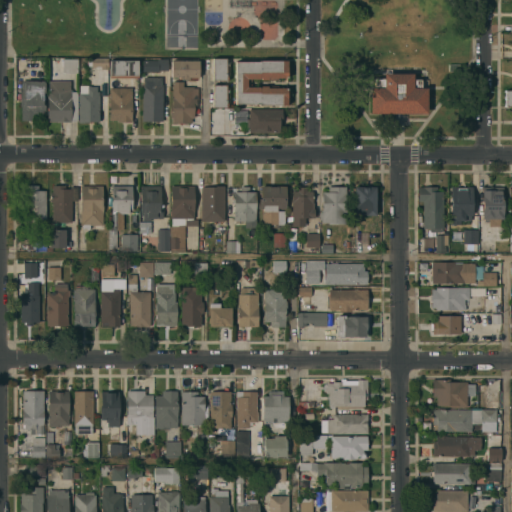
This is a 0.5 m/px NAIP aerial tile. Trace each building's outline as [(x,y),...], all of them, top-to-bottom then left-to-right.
[(77,58),(77,72),(62,72),(62,58),(68,58),(77,58)] [(108,58),(108,69),(100,69),(100,68),(96,68),(96,66),(91,66),(91,58),(108,58)] [(142,71),(142,60),(157,60),(157,58),(167,58),(168,70),(158,70),(158,71),(142,71)] [(212,58),(226,58),(226,63),(228,63),(228,65),(226,65),(226,72),(227,72),(227,80),(226,80),(212,80),(212,58)] [(109,77),(109,60),(138,60),(138,77),(109,77)] [(198,60),(198,77),(188,77),(188,79),(181,79),(181,76),(171,76),(171,60),(198,60)] [(235,61),(258,61),(258,60),(287,60),(287,77),(277,77),(277,79),(268,79),(268,77),(267,77),(267,79),(259,79),(259,78),(251,78),(251,86),(259,86),(259,87),(260,87),(260,85),(267,85),(267,87),(287,87),(287,105),(259,104),(235,104),(235,61)] [(369,113),(370,87),(374,87),(374,77),(383,77),(383,73),(412,73),(412,79),(420,79),(420,87),(427,87),(426,113),(369,113)] [(142,86),(143,86),(143,77),(161,77),(161,84),(163,84),(162,121),(141,120),(142,86)] [(21,106),(20,106),(20,90),(22,90),(22,80),(45,80),(45,81),(47,81),(46,87),(45,87),(45,110),(42,110),(42,121),(21,120),(21,106)] [(48,80),(69,80),(69,90),(71,90),(71,91),(77,91),(77,121),(47,121),(47,89),(48,89),(48,80)] [(172,122),(172,117),(170,117),(170,104),(172,104),(172,81),(183,81),(183,86),(194,86),(194,87),(198,87),(197,100),(196,100),(196,107),(193,107),(193,117),(191,117),(191,122),(172,122)] [(212,84),(226,84),(226,89),(228,89),(228,92),(226,92),(226,99),(227,99),(227,107),(226,107),(212,107),(212,84)] [(78,91),(79,91),(79,85),(91,85),(91,86),(97,86),(97,91),(99,91),(99,121),(89,121),(89,122),(78,122),(78,91)] [(109,87),(131,87),(131,121),(118,121),(118,119),(109,119),(109,87)] [(511,89),(504,90),(503,104),(511,104),(511,89)] [(282,108),(281,124),(279,124),(279,132),(249,132),(249,127),(248,127),(248,132),(238,132),(238,126),(243,126),(243,125),(247,125),(247,119),(249,119),(249,108),(282,108)] [(227,184),(232,184),(232,187),(236,187),(236,191),(240,191),(240,186),(249,186),(249,191),(255,191),(256,227),(244,227),(244,220),(234,220),(234,198),(232,198),(232,195),(227,195),(227,184)] [(45,222),(39,222),(39,226),(32,226),(32,222),(24,222),(24,209),(20,209),(20,198),(24,198),(24,185),(38,185),(38,190),(45,190),(45,222)] [(52,201),(50,201),(50,191),(52,191),(52,185),(64,185),(64,188),(70,188),(70,186),(77,186),(77,200),(71,200),(71,222),(52,222),(52,201)] [(80,185),(102,185),(102,224),(90,224),(90,228),(82,228),(82,224),(80,224),(80,185)] [(132,185),(132,209),(129,209),(129,213),(123,213),(123,214),(117,214),(117,213),(111,213),(111,185),(132,185)] [(150,218),(150,220),(143,220),(143,214),(140,214),(140,185),(160,185),(160,202),(162,202),(162,206),(160,206),(160,208),(162,208),(162,218),(150,218)] [(170,185),(194,185),(193,219),(197,219),(197,225),(185,225),(184,251),(171,251),(171,248),(170,248),(170,225),(171,225),(171,218),(170,218),(170,185)] [(224,221),(201,221),(201,186),(215,186),(215,185),(224,185),(224,221)] [(285,185),(285,208),(277,208),(277,210),(285,210),(285,224),(262,224),(262,208),(258,208),(258,198),(260,198),(260,185),(285,185)] [(472,186),(472,215),(470,215),(470,220),(460,220),(460,224),(449,224),(449,211),(450,211),(450,185),(472,186)] [(321,219),(319,219),(319,212),(321,212),(322,191),(328,191),(328,186),(346,186),(345,224),(328,223),(328,222),(321,222),(321,219)] [(375,199),(376,199),(376,207),(375,215),(363,215),(363,214),(355,214),(355,209),(353,209),(354,186),(376,186),(375,199)] [(443,228),(441,228),(441,231),(429,231),(429,228),(423,228),(422,201),(418,201),(418,186),(436,186),(437,191),(443,191),(443,228)] [(503,186),(503,225),(489,225),(489,221),(484,221),(484,218),(481,218),(481,186),(503,186)] [(292,190),(297,190),(297,187),(307,187),(307,190),(312,190),(312,202),(313,202),(313,208),(314,208),(314,217),(305,217),(304,226),(291,225),(292,190)] [(150,221),(150,232),(139,232),(139,221),(150,221)] [(169,250),(159,250),(159,249),(157,249),(157,229),(169,228),(169,250)] [(65,247),(49,247),(49,231),(53,231),(53,229),(65,229),(65,247)] [(477,243),(462,243),(463,229),(478,229),(477,243)] [(121,250),(121,234),(126,234),(126,232),(131,232),(131,234),(137,234),(137,250),(121,250)] [(273,246),(273,232),(286,232),(286,246),(273,246)] [(355,244),(355,232),(368,232),(367,245),(355,244)] [(318,233),(318,246),(305,246),(306,233),(318,233)] [(46,251),(35,251),(35,234),(46,234),(46,251)] [(435,234),(447,234),(447,245),(445,245),(445,252),(435,252),(435,234)] [(239,252),(227,252),(227,240),(239,240),(239,252)] [(296,252),(288,252),(288,240),(296,240),(296,252)] [(332,243),(332,252),(320,252),(320,244),(332,243)] [(285,260),(285,271),(272,271),(272,260),(285,260)] [(152,276),(139,276),(139,275),(138,275),(138,272),(139,272),(139,261),(152,261),(152,276)] [(170,261),(170,274),(153,274),(153,261),(170,261)] [(431,282),(431,261),(462,261),(462,262),(474,262),(474,282),(431,282)] [(23,277),(23,262),(36,262),(36,263),(42,263),(43,276),(23,277)] [(193,274),(205,274),(205,262),(193,262),(193,274)] [(324,283),(324,263),(330,263),(330,262),(337,262),(337,263),(363,263),(363,270),(366,270),(366,283),(324,283)] [(101,263),(113,263),(113,275),(101,274),(101,263)] [(47,280),(47,267),(59,266),(60,279),(47,280)] [(90,266),(97,266),(98,283),(90,283),(90,266)] [(318,269),(318,283),(305,282),(305,269),(318,269)] [(495,271),(495,285),(482,285),(482,271),(495,271)] [(149,326),(129,326),(129,294),(127,294),(127,274),(136,274),(136,282),(136,291),(149,291),(149,326)] [(100,278),(124,278),(124,288),(119,288),(119,326),(107,326),(107,322),(100,322),(100,291),(100,278)] [(20,309),(19,309),(19,303),(20,303),(20,283),(27,283),(27,282),(30,282),(30,280),(35,280),(35,282),(38,282),(38,294),(38,321),(32,321),(32,325),(25,325),(25,321),(20,321),(20,309)] [(46,292),(53,292),(53,283),(67,283),(67,289),(69,289),(69,296),(67,296),(67,325),(46,325),(46,292)] [(155,325),(155,301),(156,301),(156,297),(155,297),(155,291),(155,283),(173,283),(173,302),(176,302),(176,325),(155,325)] [(73,289),(74,289),(74,285),(93,285),(93,289),(94,289),(94,325),(73,325),(73,289)] [(181,286),(201,286),(201,301),(202,301),(202,312),(201,312),(200,326),(186,326),(186,324),(180,324),(181,286)] [(298,286),(311,286),(311,296),(299,295),(298,289),(298,286)] [(238,326),(237,293),(240,293),(240,287),(257,287),(258,326),(238,326)] [(468,287),(468,299),(464,299),(464,304),(465,304),(465,309),(435,309),(435,307),(431,307),(431,288),(435,288),(435,287),(468,287)] [(499,287),(499,296),(486,296),(486,287),(499,287)] [(264,288),(285,289),(285,300),(286,300),(286,311),(285,311),(285,326),(270,326),(270,321),(263,321),(264,288)] [(367,289),(367,309),(351,309),(351,311),(339,311),(339,309),(328,309),(328,289),(367,289)] [(208,326),(208,307),(209,307),(209,303),(221,303),(221,307),(231,307),(231,326),(208,326)] [(326,312),(326,326),(312,326),(312,322),(306,322),(305,326),(298,326),(298,312),(326,312)] [(501,323),(491,323),(491,313),(500,313),(501,323)] [(336,336),(336,315),(344,315),(344,316),(366,316),(366,328),(365,328),(365,336),(336,336)] [(460,315),(460,333),(432,333),(432,321),(435,321),(435,315),(460,315)] [(328,406),(328,393),(325,393),(325,382),(332,382),(332,381),(340,381),(340,378),(345,378),(345,380),(357,380),(357,379),(367,379),(367,399),(364,399),(364,406),(328,406)] [(466,383),(478,383),(478,395),(466,395),(466,407),(458,407),(450,407),(450,405),(436,405),(436,396),(432,396),(432,379),(449,379),(449,381),(466,381),(466,383)] [(43,433),(40,433),(40,435),(37,435),(37,433),(33,433),(33,431),(30,431),(30,429),(24,429),(24,427),(22,427),(22,424),(22,390),(43,390),(43,433)] [(68,425),(60,425),(60,426),(49,426),(49,425),(48,425),(48,390),(68,390),(68,425)] [(92,425),(91,425),(91,433),(84,433),(84,434),(81,434),(81,436),(76,436),(76,434),(74,434),(74,424),(73,424),(73,408),(72,407),(72,404),(73,404),(73,390),(92,390),(92,425)] [(127,390),(144,390),(144,394),(152,394),(152,416),(153,416),(153,434),(135,434),(135,424),(127,423),(127,390)] [(176,427),(168,427),(168,428),(154,428),(154,395),(161,395),(161,390),(176,390),(176,427)] [(497,408),(483,407),(483,390),(497,391),(497,408)] [(106,425),(106,421),(105,421),(105,419),(100,419),(101,391),(118,391),(118,426),(106,425)] [(181,391),(197,391),(197,396),(204,396),(204,424),(181,424),(181,391)] [(209,391),(234,391),(234,414),(231,414),(231,416),(230,416),(230,428),(234,428),(234,435),(223,435),(223,428),(209,428),(209,391)] [(256,412),(257,412),(257,421),(249,422),(249,427),(236,427),(236,421),(236,396),(241,396),(241,391),(256,391),(256,412)] [(268,396),(268,391),(283,391),(283,396),(288,396),(288,417),(287,417),(287,420),(275,420),(275,417),(272,417),(272,422),(264,422),(264,419),(262,419),(262,396),(268,396)] [(480,409),(480,408),(495,408),(495,421),(480,421),(480,423),(470,423),(470,431),(435,430),(435,429),(433,429),(433,424),(431,424),(431,408),(480,409)] [(326,433),(326,432),(320,432),(320,420),(326,420),(326,418),(332,418),(332,413),(367,413),(367,433),(326,433)] [(247,430),(234,431),(234,446),(247,446),(247,430)] [(285,440),(286,440),(286,446),(285,446),(285,456),(263,456),(263,437),(272,437),(272,435),(284,435),(284,438),(285,438),(285,440)] [(366,435),(366,449),(362,449),(362,451),(364,451),(364,457),(362,457),(362,458),(354,458),(354,459),(342,459),(342,456),(329,456),(329,451),(330,435),(366,435)] [(480,455),(432,455),(432,440),(435,440),(435,435),(468,436),(480,436),(480,455)] [(44,457),(30,457),(30,445),(32,445),(33,437),(44,437),(44,457)] [(234,452),(220,452),(220,443),(218,443),(218,438),(233,438),(233,439),(234,440),(234,452)] [(311,454),(298,454),(298,439),(311,439),(311,454)] [(259,440),(259,453),(251,453),(251,445),(249,445),(249,440),(259,440)] [(98,456),(83,456),(83,449),(84,449),(84,445),(86,445),(86,442),(87,442),(87,441),(98,441),(98,456)] [(165,441),(180,441),(180,457),(165,457),(165,441)] [(46,457),(46,443),(54,444),(54,448),(59,449),(58,457),(46,457)] [(126,456),(116,457),(116,455),(109,455),(109,443),(116,443),(116,444),(125,444),(126,456)] [(500,447),(500,460),(486,460),(486,447),(500,447)] [(361,466),(367,466),(367,481),(361,482),(361,486),(349,486),(349,488),(342,488),(342,487),(334,487),(334,484),(324,485),(324,476),(315,476),(315,470),(310,470),(310,469),(299,469),(299,461),(315,461),(315,462),(322,462),(340,462),(348,462),(361,462),(361,466)] [(456,462),(469,462),(469,483),(431,483),(431,462),(433,462),(456,462)] [(500,462),(500,480),(483,480),(483,462),(500,462)] [(44,464),(44,476),(32,476),(32,477),(28,477),(28,476),(24,476),(24,464),(44,464)] [(109,465),(109,471),(106,471),(106,475),(100,475),(100,464),(109,465)] [(141,465),(141,476),(136,476),(136,477),(127,477),(127,465),(141,465)] [(145,465),(153,466),(153,473),(145,473),(145,465)] [(195,478),(195,476),(189,476),(189,465),(206,465),(207,478),(195,478)] [(224,477),(224,465),(233,465),(233,477),(224,477)] [(62,466),(71,466),(71,479),(62,479),(62,466)] [(124,480),(111,480),(110,467),(124,467),(124,480)] [(178,483),(164,483),(164,481),(154,481),(154,467),(178,467),(178,483)] [(284,467),(284,480),(273,480),(273,481),(266,482),(266,467),(284,467)] [(258,511),(235,511),(235,501),(236,483),(242,483),(242,501),(245,501),(245,499),(256,499),(256,503),(258,503),(258,511)] [(19,511),(19,503),(20,503),(20,491),(27,491),(27,487),(43,486),(43,503),(42,503),(42,511),(19,511)] [(122,511),(101,511),(101,493),(102,493),(102,486),(112,486),(113,492),(117,492),(117,493),(122,493),(122,511)] [(227,506),(228,506),(228,511),(208,511),(208,496),(210,496),(210,488),(217,488),(217,490),(227,490),(227,496),(227,506)] [(288,511),(268,511),(268,494),(277,494),(277,488),(285,488),(285,495),(288,495),(288,511)] [(67,511),(46,511),(46,494),(48,494),(48,490),(67,489),(67,511)] [(366,489),(367,511),(329,511),(329,502),(326,502),(326,491),(329,491),(329,489),(366,489)] [(466,489),(466,511),(431,511),(431,496),(435,496),(435,489),(466,489)] [(157,511),(157,491),(170,491),(170,490),(178,490),(178,511),(157,511)] [(204,511),(182,511),(182,496),(187,496),(187,491),(199,491),(199,496),(204,496),(204,511)] [(95,511),(74,511),(74,494),(85,494),(85,492),(92,492),(92,494),(95,494),(95,511)] [(128,511),(128,508),(130,508),(130,494),(151,494),(151,504),(153,504),(153,511),(128,511)] [(311,511),(299,511),(299,501),(300,501),(300,495),(305,495),(305,501),(311,501),(311,511)]
